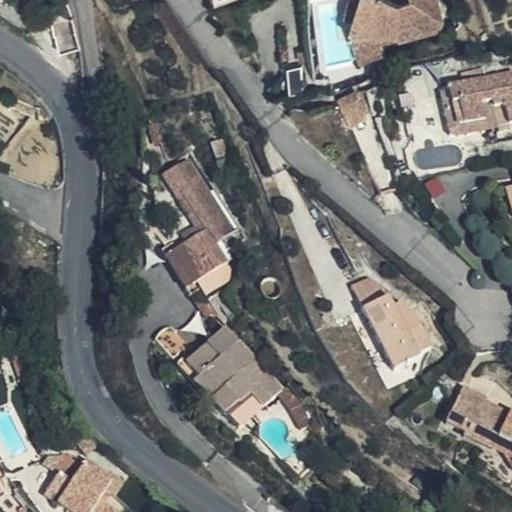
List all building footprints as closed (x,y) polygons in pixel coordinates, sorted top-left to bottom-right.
[(398,0),(348,0),(344,16),(356,19),(351,30),(359,54),(383,48),(383,41),(438,31),(445,22),(438,0),(404,0),(400,1),(398,0)] [(59,52),(79,47),(72,23),(54,26),(59,52)] [(511,72),(429,92),(435,117),(444,115),(449,137),(450,140),(487,132),(482,106),(493,104),(495,119),(511,115),(511,72)] [(102,84),(104,96),(116,94),(113,74),(101,76),(102,84)] [(361,87),(344,94),(354,121),(372,114),(361,87)] [(444,115),(435,117),(407,124),(412,146),(449,137),(444,115)] [(164,259),(185,291),(228,263),(216,245),(235,232),(188,162),(163,178),(176,197),(181,194),(206,231),(188,243),(164,259)] [(184,238),(188,243),(206,231),(181,194),(176,197),(197,229),(184,238)] [(350,289),(362,311),(388,299),(381,286),(369,278),(350,289)] [(216,312),(201,290),(190,298),(204,320),(216,312)] [(388,299),(362,311),(393,373),(432,353),(416,320),(411,311),(408,313),(405,306),(398,305),(393,309),(388,299)] [(411,311),(416,320),(419,319),(414,310),(411,311)] [(248,396),(262,409),(275,396),(280,392),(224,332),(184,367),(196,381),(192,384),(223,419),(224,417),(248,396)] [(280,392),(275,396),(288,410),(299,432),(313,424),(302,403),(288,386),(280,392)] [(504,458),(511,471),(511,414),(509,413),(508,415),(485,404),(486,400),(463,389),(445,425),(463,433),(462,438),(504,458)] [(239,431),(262,409),(248,396),(224,417),(239,431)] [(42,465),(57,476),(70,484),(85,461),(75,455),(47,458),(42,465)] [(70,484),(98,502),(106,491),(115,497),(124,482),(115,476),(112,480),(85,461),(70,484)] [(70,484),(57,476),(43,499),(61,511),(112,511),(98,502),(70,484)]
